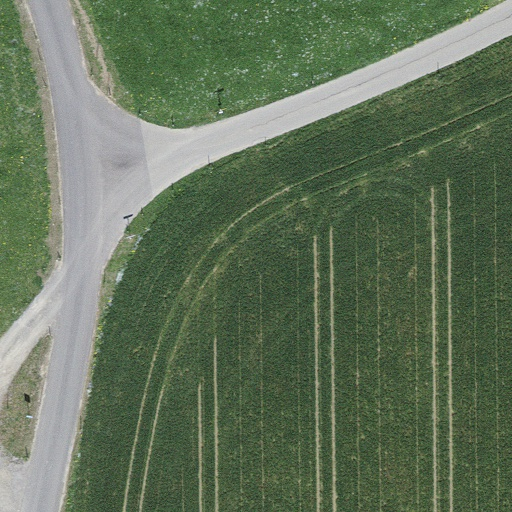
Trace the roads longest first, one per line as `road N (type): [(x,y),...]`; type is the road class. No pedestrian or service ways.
road 1 (unclassified): [(100,183),(346,93),(511,13)]
road 2 (tertiary): [(100,183),(39,511)]
road 3 (tertiary): [(47,0),(100,183)]
